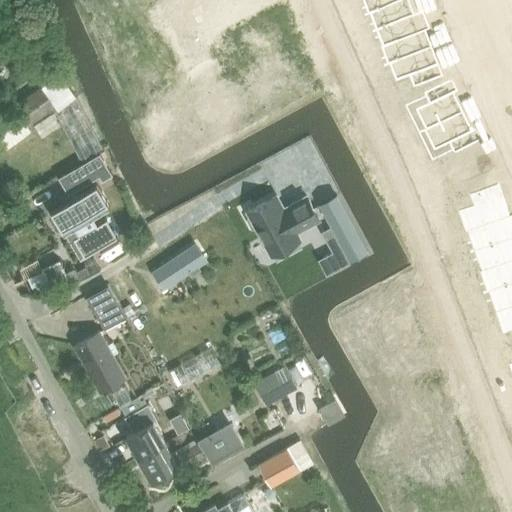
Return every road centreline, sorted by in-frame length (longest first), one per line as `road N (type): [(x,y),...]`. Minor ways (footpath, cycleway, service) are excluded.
road 1 (residential): [(511,494),(408,187),(315,0)]
road 2 (unclassified): [(122,511),(0,291)]
road 3 (residential): [(238,131),(178,14),(198,0)]
